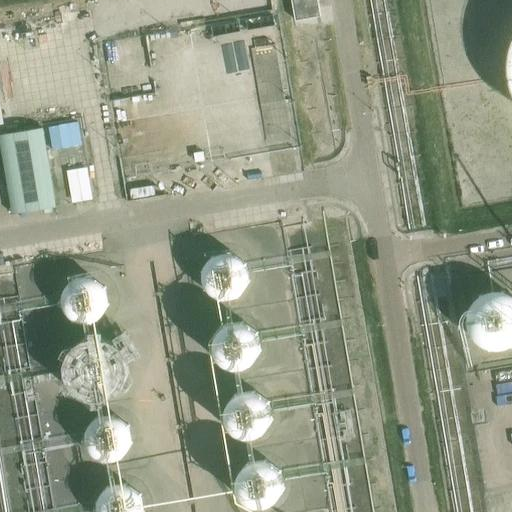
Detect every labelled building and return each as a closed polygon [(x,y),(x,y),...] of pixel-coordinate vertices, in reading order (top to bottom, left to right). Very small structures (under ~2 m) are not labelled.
[(322,0),(297,0),(300,14),(324,10),(322,0)] [(0,143),(13,217),(57,210),(44,130),(0,137),(0,143)] [(90,167),(70,169),(73,201),(93,199),(90,167)] [(256,274),(256,270),(255,266),(250,261),(244,258),(238,257),(232,259),(227,263),(224,268),(223,274),(224,280),(227,286),(230,288),(234,290),(239,291),(245,290),(249,288),(252,286),(255,280),(256,274)] [(112,297),(112,296),(111,290),(108,284),(102,281),(96,279),(89,281),(83,284),(80,290),(79,295),(80,301),(83,307),(88,311),(94,313),(101,312),(107,309),(111,304),(112,297)] [(511,290),(510,289),(503,287),(499,287),(494,287),(488,289),(482,292),(478,295),(474,299),(471,303),(469,309),(468,315),(468,320),(470,325),(472,331),(475,336),(479,339),(484,342),(489,344),(496,346),(502,346),(507,344),(511,342),(511,290)] [(271,340),(270,334),(266,328),(263,325),(260,324),(255,323),(249,323),(243,327),(239,332),(238,335),(237,339),(239,346),(242,351),(245,354),(248,355),(253,356),(260,355),(266,352),(269,347),(271,340)] [(126,368),(125,363),(122,357),(117,353),(111,351),(107,351),(103,352),(97,356),(94,361),(92,368),(93,374),(96,379),(102,383),(108,385),(114,384),(120,380),(124,375),(126,368)] [(281,411),(281,410),(279,403),(275,398),(270,394),(264,393),(257,394),(252,398),(248,403),(247,410),(248,416),(251,421),(256,425),(262,427),(266,427),(270,426),(275,422),(279,417),(281,411)] [(138,436),(137,430),(133,424),(127,420),(122,419),(115,420),(109,424),(105,430),(104,435),(105,441),(108,447),(113,451),(120,453),(126,452),(132,449),(136,443),(138,436)] [(290,483),(289,477),(285,471),(282,469),(280,467),(275,466),(268,467),(265,469),(262,471),(258,477),(257,482),(257,488),(261,494),(266,498),(273,500),(279,499),(285,495),(289,490),(290,483)] [(152,511),(151,505),(148,500),(143,496),(137,494),(134,494),(129,495),(124,499),(120,504),(119,510),(118,511),(152,511)]
